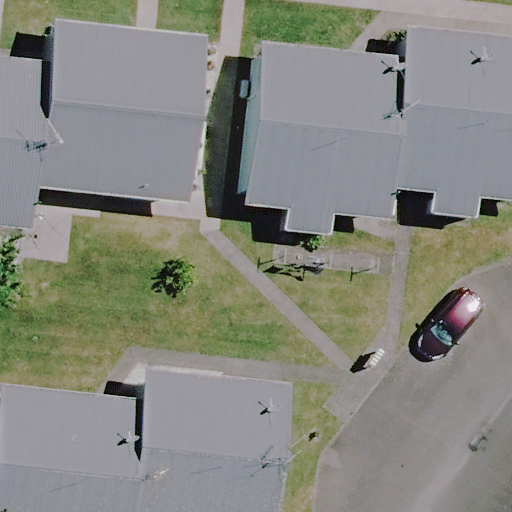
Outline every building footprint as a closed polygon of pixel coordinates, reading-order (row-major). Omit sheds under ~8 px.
[(202,28),(51,11),(46,55),(32,178),(183,195),(202,28)] [(511,28),(401,18),(397,56),(383,195),(422,199),(420,220),(476,225),(479,201),(511,204),(511,28)] [(383,195),(397,56),(260,42),(243,209),(279,213),(277,241),(338,248),(342,212),(381,216),(383,195)] [(0,209),(28,212),(32,178),(46,55),(0,49),(0,209)] [(133,389),(120,511),(275,511),(290,372),(136,357),(133,389)] [(120,511),(133,389),(0,375),(0,511),(120,511)]
